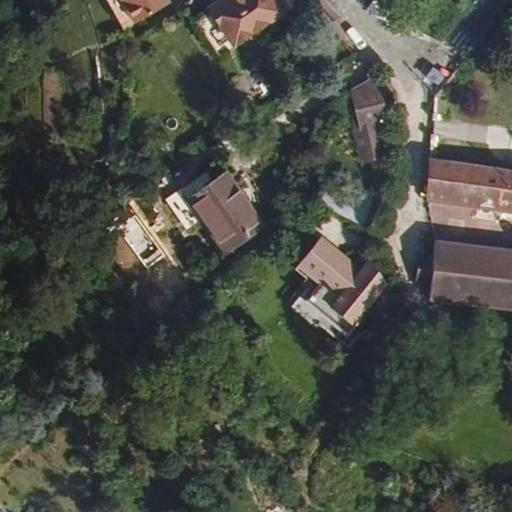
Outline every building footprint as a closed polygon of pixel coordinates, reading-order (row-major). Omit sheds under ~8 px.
[(105,0),(122,30),(132,24),(119,0),(105,0)] [(119,0),(132,24),(136,22),(168,4),(165,0),(119,0)] [(210,12),(233,45),(285,10),(278,0),(222,0),(209,10),(210,12)] [(217,55),(233,45),(210,12),(195,22),(217,55)] [(368,122),(361,121),(360,156),(381,158),(383,122),(382,99),(370,79),(350,89),(359,106),(368,122)] [(355,109),(361,121),(368,122),(359,106),(355,109)] [(475,206),(490,208),(511,211),(511,171),(427,159),(425,198),(475,206)] [(187,228),(203,219),(189,196),(214,180),(208,168),(166,194),(187,228)] [(189,196),(203,219),(222,251),(261,227),(228,172),(214,180),(189,196)] [(364,228),(370,208),(358,204),(328,188),(317,205),(364,228)] [(356,268),(318,236),(293,267),(311,284),(294,305),(340,344),(382,286),(363,258),(356,268)] [(431,242),(429,261),(427,280),(425,300),(511,310),(510,313),(511,313),(511,251),(442,243),(443,238),(430,237),(431,242)] [(427,280),(429,261),(417,260),(414,279),(427,280)]
